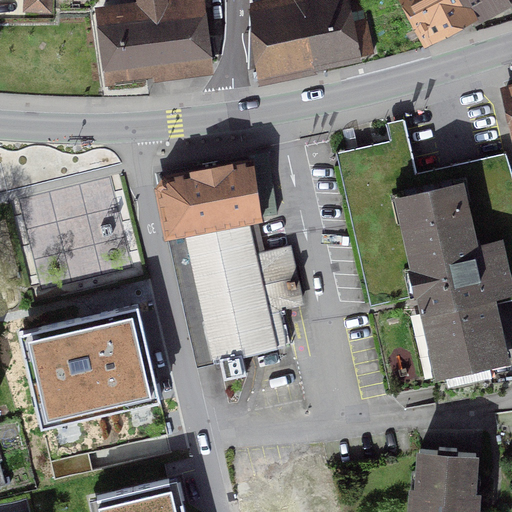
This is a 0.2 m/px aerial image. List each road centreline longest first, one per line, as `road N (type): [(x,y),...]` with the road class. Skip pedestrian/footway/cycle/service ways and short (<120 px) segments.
road 1 (residential): [(131,126),(203,439)]
road 2 (primary): [(232,116),(397,84),(511,48)]
road 3 (residential): [(484,413),(203,439)]
road 4 (primary): [(0,123),(131,126)]
